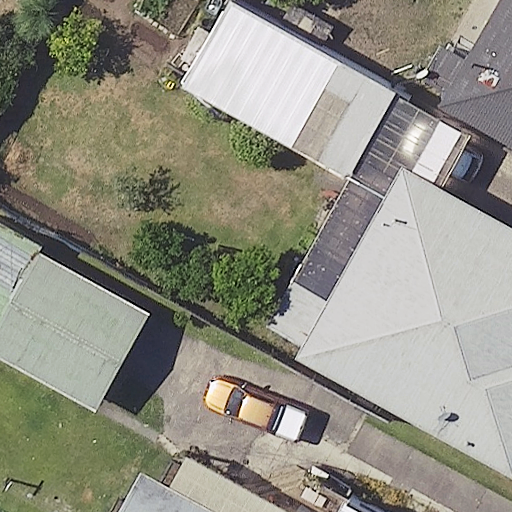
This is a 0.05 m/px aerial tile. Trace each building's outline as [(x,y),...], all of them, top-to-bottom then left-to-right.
[(408,83),(263,0),(226,0),(185,72),(358,171),(408,83)] [(511,0),(505,0),(454,91),(511,124),(511,0)] [(511,214),(408,157),(336,288),(299,268),(268,323),(511,457),(511,214)] [(155,306),(0,213),(0,343),(98,402),(155,306)] [(340,511),(300,511),(155,440),(118,511),(387,511),(350,493),(340,511)]
